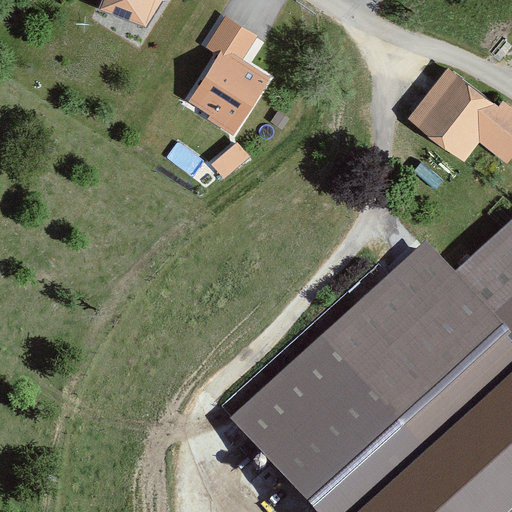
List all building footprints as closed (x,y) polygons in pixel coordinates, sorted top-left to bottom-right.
[(147,27),(163,0),(103,0),(100,10),(147,27)] [(270,78),(222,48),(187,103),(235,133),(270,78)] [(511,144),(511,107),(443,58),(402,115),(460,156),(475,135),(504,156),(511,144)] [(240,137),(213,158),(225,174),(253,154),(240,137)] [(511,210),(443,273),(511,350),(511,210)] [(511,350),(443,273),(420,248),(231,416),(317,511),(356,511),(511,373),(511,350)] [(511,373),(356,511),(505,511),(511,506),(511,373)]
